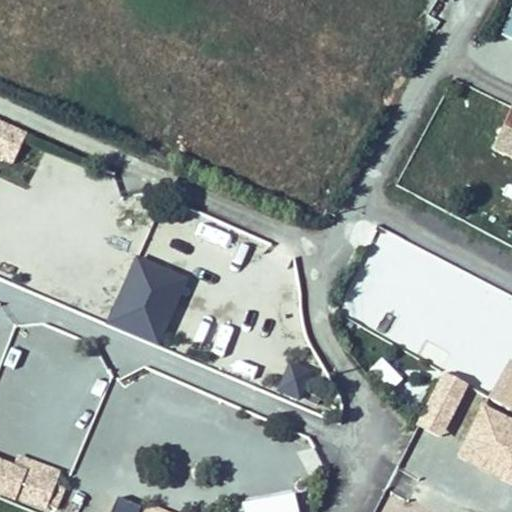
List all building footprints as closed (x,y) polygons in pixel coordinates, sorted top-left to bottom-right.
[(23,130),(0,120),(0,157),(10,162),(23,130)] [(44,208),(46,196),(26,193),(24,205),(44,208)] [(187,278),(134,256),(108,319),(161,341),(187,278)] [(425,338),(417,353),(444,367),(452,351),(425,338)] [(511,360),(507,358),(487,395),(511,408),(511,360)] [(275,394),(301,401),(311,366),(285,359),(275,394)] [(401,475),(470,492),(480,453),(411,435),(401,475)] [(0,493),(42,511),(45,502),(58,507),(67,485),(54,480),(59,469),(18,452),(12,465),(0,459),(0,493)] [(171,511),(142,499),(136,511),(171,511)]
